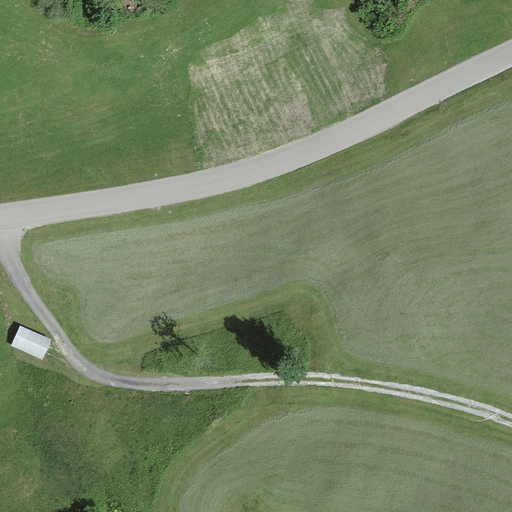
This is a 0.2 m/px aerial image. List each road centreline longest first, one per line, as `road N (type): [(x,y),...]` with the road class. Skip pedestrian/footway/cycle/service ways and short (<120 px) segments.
road 1 (track): [(2,214),(46,315),(73,357),(98,377),(131,386),(380,388),(511,423)]
road 2 (tertiary): [(511,51),(278,160),(170,190),(0,214)]
